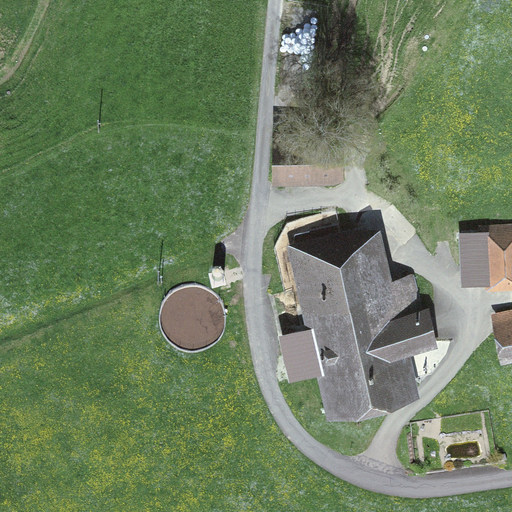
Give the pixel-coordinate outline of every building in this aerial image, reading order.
[(276,179),(336,180),(337,135),(277,134),(276,179)] [(436,344),(429,316),(420,318),(411,278),(378,286),(367,237),(360,232),(290,248),(327,409),(403,391),(393,348),(404,346),(406,351),(436,344)] [(511,233),(459,234),(460,274),(511,273),(511,233)] [(183,358),(229,337),(206,288),(161,309),(183,358)] [(511,310),(495,314),(503,358),(511,356),(511,310)]
